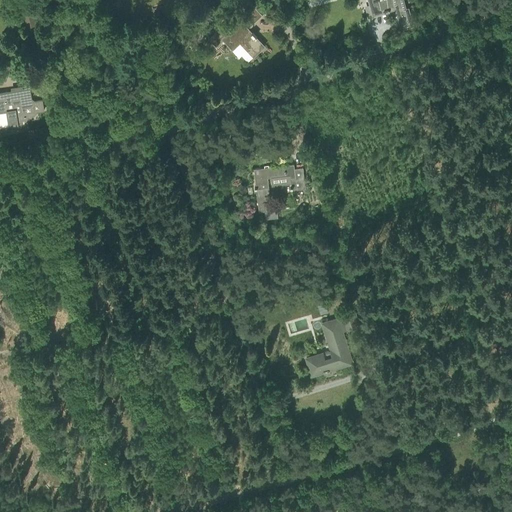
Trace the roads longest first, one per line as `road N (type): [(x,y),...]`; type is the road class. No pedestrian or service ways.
road 1 (track): [(143,511),(511,406)]
road 2 (unknown): [(282,472),(170,129)]
road 3 (unclassified): [(0,169),(161,132),(307,81)]
road 4 (unclassified): [(307,81),(446,31),(505,0)]
